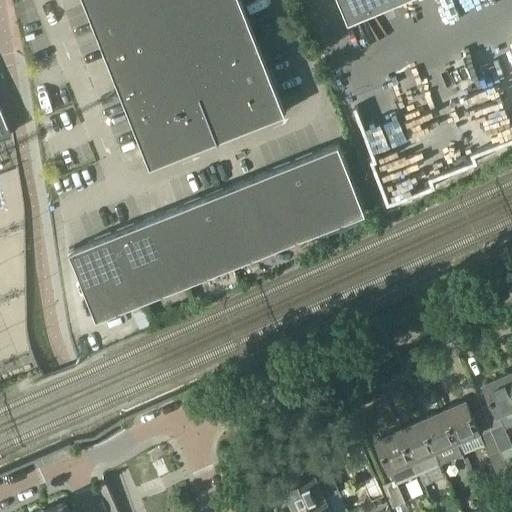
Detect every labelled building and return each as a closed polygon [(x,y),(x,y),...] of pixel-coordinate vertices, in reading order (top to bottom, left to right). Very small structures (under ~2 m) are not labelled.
[(85,0),(144,148),(151,164),(174,155),(218,137),(219,139),(220,138),(219,137),(263,119),(264,120),(287,110),(243,0),(85,0)] [(389,0),(342,0),(350,17),(389,0)] [(0,137),(11,133),(0,106),(0,137)] [(340,141),(162,211),(70,247),(79,271),(80,270),(97,316),(366,209),(348,164),(349,164),(340,141)] [(497,412),(511,405),(511,385),(506,373),(485,383),(497,412)] [(466,399),(443,409),(456,438),(462,453),(484,443),(478,429),(479,428),(466,399)] [(435,448),(456,438),(443,409),(422,419),(435,448)] [(422,419),(400,428),(413,458),(419,472),(420,472),(425,483),(434,480),(429,468),(440,463),(434,448),(435,448),(422,419)] [(503,424),(492,428),(502,450),(511,472),(511,447),(511,446),(511,444),(505,427),(503,424)] [(398,482),(419,472),(413,458),(400,428),(378,438),(390,468),(395,479),(396,480),(397,480),(398,482)] [(492,428),(480,433),(484,443),(500,480),(511,475),(511,472),(502,450),(492,428)] [(320,474),(350,462),(345,450),(316,463),(320,474)] [(296,509),(325,496),(316,474),(286,487),(296,509)] [(395,479),(383,484),(393,507),(394,506),(405,501),(397,482),(396,480),(395,479)] [(331,511),(325,496),(296,509),(297,511),(331,511)] [(69,511),(65,501),(44,510),(44,511),(69,511)] [(394,506),(393,507),(395,511),(409,511),(405,501),(394,506)]
